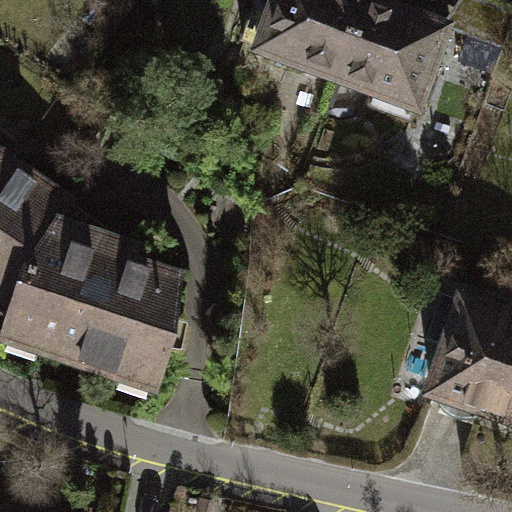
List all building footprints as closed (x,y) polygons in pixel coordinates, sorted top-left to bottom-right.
[(366,0),(275,0),(252,62),(333,91),(366,0)] [(445,24),(374,0),(366,0),(333,91),(425,124),(449,58),(459,30),(445,24)] [(511,12),(476,0),(462,0),(445,24),(459,30),(449,58),(492,74),(511,17),(511,12)] [(0,313),(77,200),(0,147),(0,313)] [(0,314),(12,311),(2,350),(159,398),(178,337),(182,276),(127,261),(132,252),(112,244),(115,237),(77,200),(0,313),(0,314)] [(511,316),(462,300),(430,392),(441,396),(441,410),(467,420),(481,410),(511,420),(511,316)]
